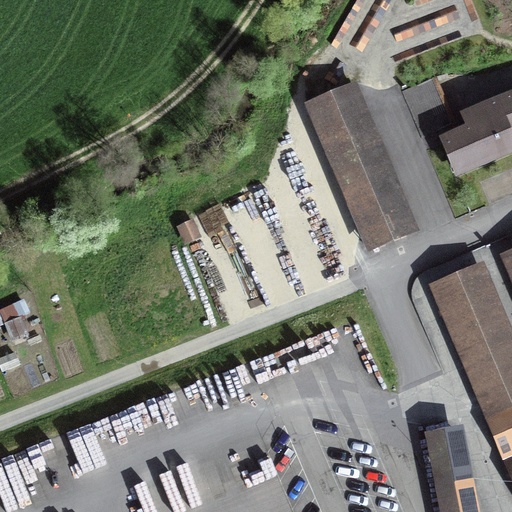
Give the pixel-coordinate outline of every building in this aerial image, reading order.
[(356,257),(408,236),(349,93),(297,114),(356,257)] [(511,96),(427,126),(446,180),(511,157),(511,96)] [(511,256),(501,261),(511,286),(511,256)] [(511,353),(475,267),(422,289),(511,495),(511,353)] [(478,511),(463,432),(425,439),(439,511),(478,511)]
